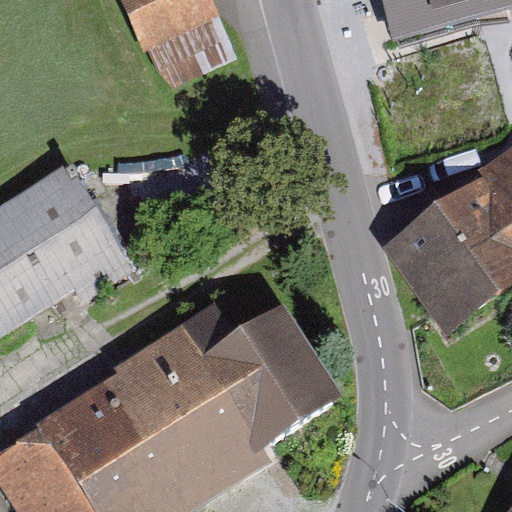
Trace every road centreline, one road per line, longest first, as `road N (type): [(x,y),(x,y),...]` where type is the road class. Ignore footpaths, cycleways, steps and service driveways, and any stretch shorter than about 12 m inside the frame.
road 1 (unclassified): [(385,447),(381,326),(292,0)]
road 2 (residential): [(385,447),(436,449),(511,412)]
